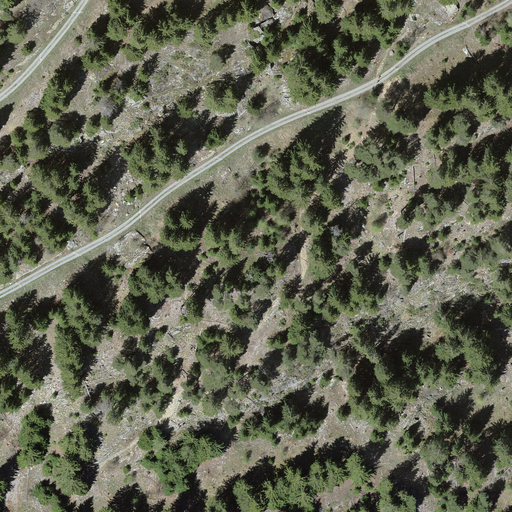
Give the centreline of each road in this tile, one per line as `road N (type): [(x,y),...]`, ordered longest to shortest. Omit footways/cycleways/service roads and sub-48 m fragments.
road 1 (track): [(511,1),(431,41),(377,83),(214,159),(137,217),(0,296)]
road 2 (track): [(0,99),(45,56),(85,0)]
